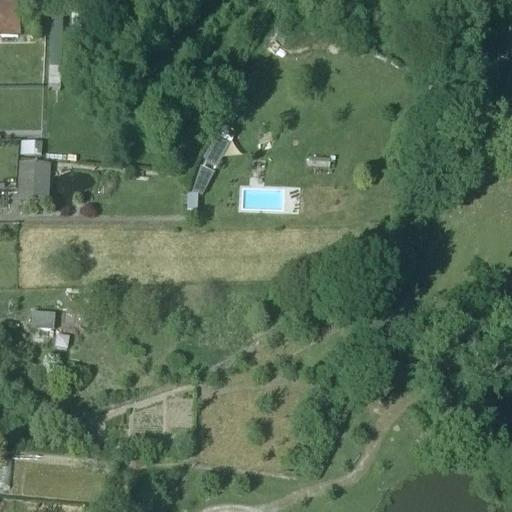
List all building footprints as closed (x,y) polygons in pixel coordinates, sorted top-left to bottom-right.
[(13,3),(2,0),(0,0),(0,20),(15,19),(14,10),(19,9),(18,3),(13,3)] [(0,20),(0,40),(16,39),(15,19),(0,20)] [(50,76),(62,76),(63,19),(50,19),(50,76)] [(215,173),(228,152),(217,146),(204,166),(215,173)] [(18,205),(50,205),(50,165),(19,164),(18,205)] [(192,194),(205,199),(215,174),(202,169),(192,194)] [(53,321),(30,319),(29,333),(52,335),(53,321)]
